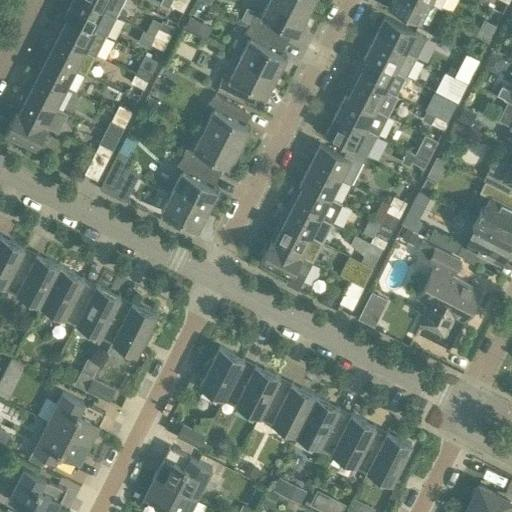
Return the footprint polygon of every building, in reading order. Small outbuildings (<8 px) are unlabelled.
[(71,0),(64,14),(95,30),(105,35),(106,35),(116,16),(115,15),(105,10),(85,0),(71,0)] [(85,0),(105,10),(115,15),(123,0),(85,0)] [(186,3),(179,0),(172,0),(170,5),(182,11),(186,3)] [(286,28),(297,33),(308,12),(283,0),(268,0),(261,14),(254,11),(254,12),(251,22),(281,38),(286,28)] [(283,0),(308,12),(313,0),(283,0)] [(420,22),(430,2),(426,0),(392,0),(389,6),(420,22)] [(246,8),(241,18),(251,22),(254,12),(246,8)] [(105,35),(95,30),(64,14),(54,34),(95,54),(105,35)] [(200,21),(189,16),(184,27),(195,32),(200,21)] [(374,36),(405,51),(415,57),(426,37),(384,16),(374,36)] [(484,19),(480,27),(492,33),(496,25),(484,19)] [(162,21),(158,28),(171,34),(174,27),(162,21)] [(243,34),(250,38),(239,57),(275,76),(286,55),(275,50),(281,38),(251,22),(250,24),(243,34)] [(492,33),(480,27),(476,34),(488,41),(492,33)] [(158,28),(154,35),(167,42),(171,34),(158,28)] [(54,34),(44,53),(75,69),(76,68),(85,73),(95,54),(54,34)] [(167,42),(154,35),(150,43),(163,49),(167,42)] [(364,55),(395,71),(405,76),(415,57),(405,51),(374,36),(364,55)] [(66,88),(67,85),(75,90),(83,75),(74,70),(75,69),(44,53),(35,72),(66,88)] [(139,66),(135,74),(147,80),(157,61),(145,54),(139,66)] [(364,55),(354,74),(385,90),(395,71),(364,55)] [(254,90),(265,96),(275,76),(239,57),(229,76),(222,73),(218,86),(248,101),(254,90)] [(458,69),(454,76),(467,83),(471,75),(458,69)] [(35,72),(25,91),(56,107),(66,88),(35,72)] [(147,80),(135,74),(131,82),(143,88),(147,80)] [(354,74),(345,94),(387,115),(397,96),(385,90),(354,74)] [(454,76),(450,84),(463,91),(467,83),(454,76)] [(511,89),(508,88),(503,97),(511,102),(511,89)] [(46,126),(47,125),(56,130),(65,112),(56,107),(25,91),(15,111),(46,126)] [(250,126),(238,121),(244,110),(214,94),(206,105),(213,109),(203,128),(239,147),(250,126)] [(335,112),(376,133),(377,134),(387,115),(345,94),(335,112)] [(119,105),(115,112),(128,119),(131,111),(119,105)] [(439,107),(435,115),(447,121),(451,114),(439,107)] [(469,125),(475,114),(463,108),(457,119),(469,125)] [(40,137),(46,126),(15,111),(5,131),(11,134),(12,137),(15,140),(18,143),(22,144),(26,144),(30,143),(36,146),(43,150),(47,141),(40,137)] [(128,119),(115,112),(111,121),(124,126),(128,119)] [(366,154),(376,133),(335,112),(325,133),(366,154)] [(447,121),(435,115),(431,123),(443,129),(447,121)] [(186,144),(183,154),(214,170),(218,161),(229,167),(239,147),(203,128),(193,147),(186,144)] [(96,151),(109,158),(112,151),(111,151),(118,138),(106,132),(100,145),(96,151)] [(138,140),(126,135),(118,151),(130,157),(138,140)] [(309,163),(340,178),(351,184),(361,164),(320,143),(309,163)] [(419,146),(415,153),(428,160),(431,152),(419,146)] [(84,174),(97,181),(109,158),(96,151),(84,174)] [(118,151),(102,183),(113,189),(115,185),(130,157),(118,151)] [(428,160),(415,153),(411,161),(424,167),(428,160)] [(181,171),(171,190),(208,208),(218,189),(207,183),(214,170),(183,154),(182,157),(174,167),(181,171)] [(436,156),(427,174),(435,179),(441,176),(448,162),(436,156)] [(483,179),(485,180),(508,192),(511,184),(511,161),(510,165),(493,159),(483,179)] [(330,198),(340,178),(309,163),(300,182),(330,198)] [(511,194),(508,192),(485,180),(479,192),(490,197),(483,210),(480,208),(474,219),(511,237),(511,194)] [(341,203),(330,198),(300,182),(290,201),(320,217),(331,222),(341,203)] [(113,189),(111,194),(125,201),(129,193),(115,185),(113,189)] [(197,229),(208,208),(171,190),(161,210),(197,229)] [(430,196),(418,191),(401,225),(407,228),(416,232),(422,221),(418,220),(430,196)] [(394,196),(390,203),(402,210),(406,202),(394,196)] [(331,222),(320,217),(290,201),(280,220),(321,241),(331,222)] [(402,210),(390,203),(386,211),(380,223),(392,229),(402,210)] [(459,242),(461,243),(461,244),(501,264),(511,244),(511,237),(474,219),(469,230),(466,228),(459,242)] [(280,220),(270,240),(301,255),(302,254),(312,259),(321,241),(280,220)] [(374,234),(370,242),(383,248),(392,229),(380,223),(374,234)] [(414,241),(418,233),(416,232),(407,228),(403,235),(414,241)] [(456,253),(461,244),(461,243),(459,242),(433,229),(428,239),(456,253)] [(0,283),(4,286),(23,250),(24,246),(9,238),(7,242),(0,238),(0,283)] [(270,240),(260,260),(266,263),(268,267),(270,270),(273,272),(277,273),(281,273),(285,272),(291,275),(286,284),(297,289),(312,259),(302,254),(301,255),(270,240)] [(453,271),(454,271),(460,260),(421,240),(415,252),(417,260),(432,267),(418,296),(430,303),(420,322),(443,334),(453,315),(464,320),(466,316),(469,318),(475,305),(472,304),(479,290),(450,275),(453,271)] [(383,248),(370,242),(366,249),(379,256),(383,248)] [(23,250),(4,286),(40,304),(60,264),(45,257),(44,260),(23,250)] [(40,304),(76,322),(94,286),(73,276),(75,272),(60,264),(40,304)] [(351,280),(363,287),(367,279),(355,273),(351,280)] [(351,280),(340,302),(352,308),(363,287),(351,280)] [(112,340),(130,304),(109,294),(111,290),(96,283),(94,286),(76,322),(112,340)] [(322,294),(318,300),(329,306),(335,295),(329,292),(322,294)] [(139,309),(130,304),(112,340),(136,353),(141,343),(143,344),(149,337),(152,328),(149,327),(156,313),(141,305),(139,309)] [(205,365),(202,374),(204,376),(199,385),(224,397),(242,361),(233,357),(235,353),(219,345),(212,359),(210,358),(205,365)] [(0,378),(0,391),(10,395),(22,362),(8,357),(0,378)] [(260,415),(278,380),(279,376),(264,368),(262,372),(242,361),(224,397),(260,415)] [(86,389),(92,378),(94,373),(81,367),(74,383),(86,389)] [(114,389),(92,378),(86,389),(108,400),(114,389)] [(278,380),(260,415),(295,434),(315,394),(300,387),(298,390),(278,380)] [(97,428),(94,426),(101,413),(59,391),(45,419),(90,441),(97,428)] [(330,402),(315,394),(295,434),(331,452),(349,416),(328,405),(330,402)] [(349,416),(331,452),(366,470),(385,434),(364,424),(366,420),(351,412),(349,416)] [(80,453),(83,455),(90,441),(45,419),(30,448),(71,470),(80,453)] [(177,435),(199,446),(204,435),(182,424),(177,435)] [(394,439),(385,434),(366,470),(391,482),(396,473),(398,474),(404,467),(407,458),(404,456),(411,443),(396,435),(394,439)] [(154,475),(197,496),(212,467),(172,447),(164,463),(160,462),(154,475)] [(226,460),(234,464),(236,459),(229,455),(226,460)] [(254,477),(258,470),(247,464),(244,472),(254,477)] [(54,504),(63,488),(23,467),(8,498),(31,509),(29,511),(54,511),(58,506),(54,504)] [(196,499),(197,496),(154,475),(148,486),(152,488),(143,504),(158,511),(203,511),(207,505),(196,499)] [(471,500),(467,509),(472,511),(511,511),(511,476),(511,477),(508,484),(502,496),(479,484),(478,487),(476,487),(475,488),(474,489),(473,490),(472,492),(471,493),(471,495),(471,496),(471,498),(471,500)] [(295,486),(289,498),(300,503),(306,491),(295,486)] [(400,489),(394,486),(388,498),(394,501),(400,489)] [(278,495),(269,490),(263,503),(272,507),(278,495)] [(326,511),(340,511),(345,503),(331,496),(324,510),(326,511)]
